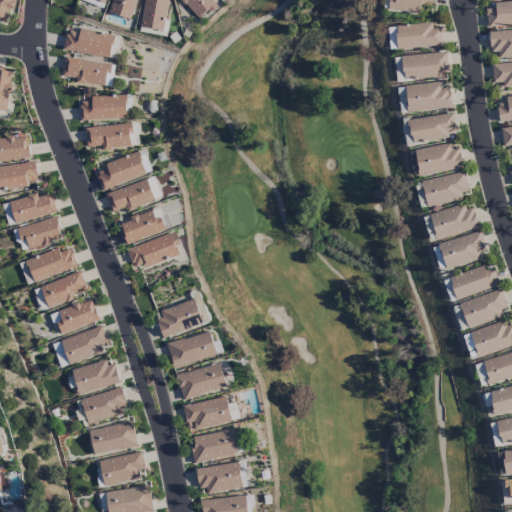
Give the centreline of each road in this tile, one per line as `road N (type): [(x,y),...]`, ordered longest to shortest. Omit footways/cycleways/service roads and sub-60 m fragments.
road 1 (residential): [(39,0),(33,48),(149,371),(180,511)]
road 2 (residential): [(462,0),(511,234)]
